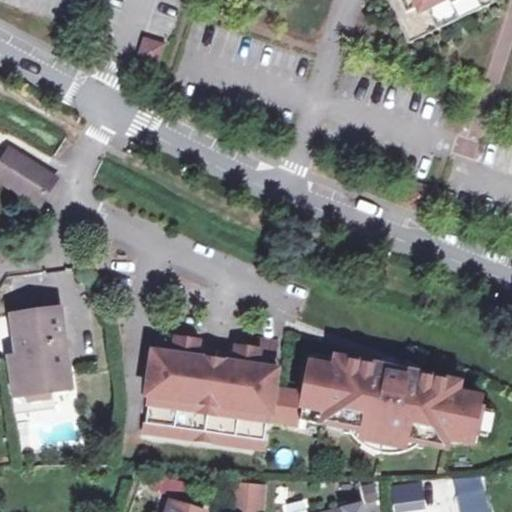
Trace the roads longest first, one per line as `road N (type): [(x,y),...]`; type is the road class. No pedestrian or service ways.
road 1 (residential): [(105,105),(286,195),(511,277)]
road 2 (residential): [(105,105),(56,236),(0,268)]
